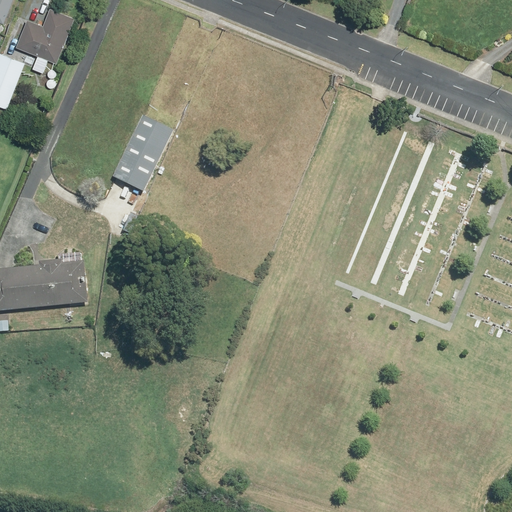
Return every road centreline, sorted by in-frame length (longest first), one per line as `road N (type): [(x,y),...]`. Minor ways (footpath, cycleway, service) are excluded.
road 1 (residential): [(227,0),(511,115)]
road 2 (unknown): [(124,0),(13,261)]
